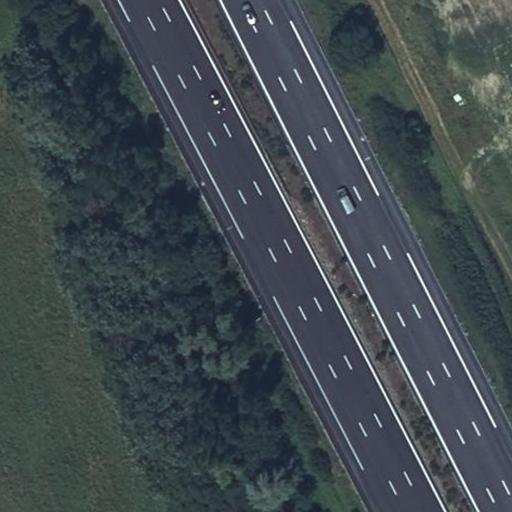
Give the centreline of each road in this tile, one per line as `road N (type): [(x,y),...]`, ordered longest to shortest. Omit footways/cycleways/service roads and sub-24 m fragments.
road 1 (motorway): [(145,0),(416,511)]
road 2 (motorway): [(508,511),(254,0)]
